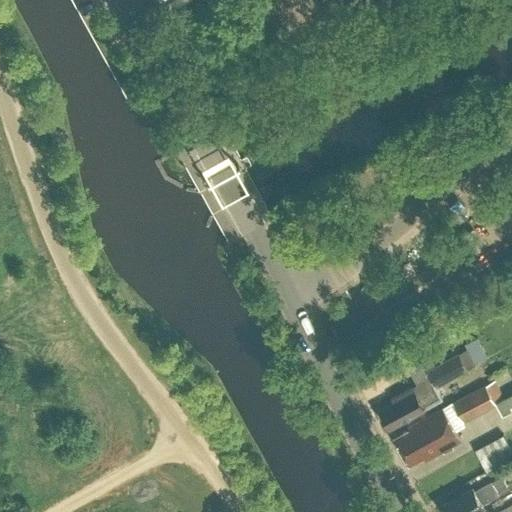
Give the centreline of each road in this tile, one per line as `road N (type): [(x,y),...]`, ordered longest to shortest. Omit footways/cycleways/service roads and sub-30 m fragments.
road 1 (unclassified): [(242,511),(92,313),(52,234),(0,89)]
road 2 (unclassified): [(288,299),(389,239),(511,131)]
road 3 (unclassified): [(195,130),(437,0)]
road 4 (secondary): [(402,511),(288,299)]
road 5 (secondary): [(288,299),(195,130)]
road 6 (track): [(188,433),(54,511)]
road 7 (secondary): [(195,130),(121,0)]
